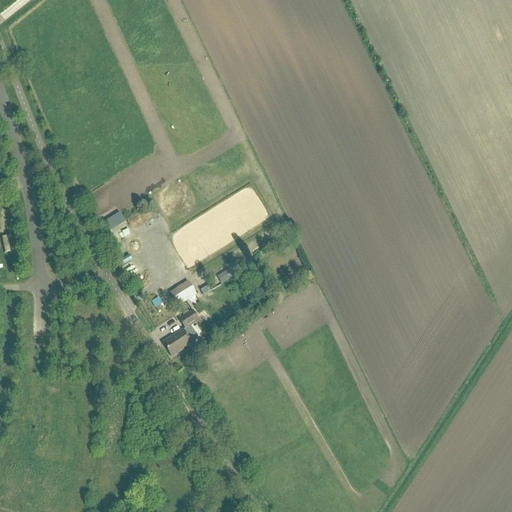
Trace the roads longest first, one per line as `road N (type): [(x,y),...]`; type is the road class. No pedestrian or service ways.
road 1 (unclassified): [(39,288),(25,178),(0,96)]
road 2 (unclassified): [(39,288),(108,285),(172,380)]
